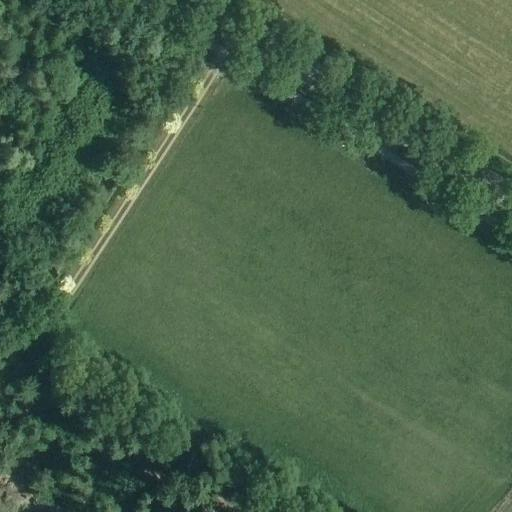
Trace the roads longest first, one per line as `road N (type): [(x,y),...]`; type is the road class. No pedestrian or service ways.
road 1 (track): [(243,36),(0,374)]
road 2 (tertiary): [(511,200),(187,0)]
